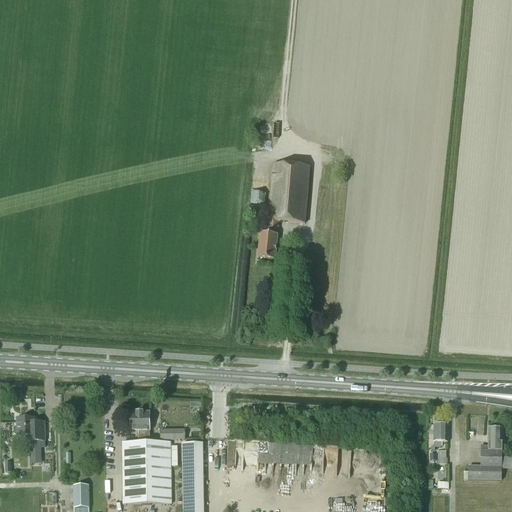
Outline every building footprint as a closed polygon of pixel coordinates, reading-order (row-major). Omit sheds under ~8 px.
[(258,259),(275,260),(278,222),(304,224),(309,168),(274,164),(268,231),(260,230),(258,259)] [(247,215),(264,216),(264,208),(248,206),(247,215)] [(138,433),(138,443),(149,443),(149,432),(149,413),(131,413),(131,432),(138,433)] [(17,437),(26,437),(33,436),(32,423),(32,419),(16,419),(16,428),(15,428),(13,429),(14,434),(15,435),(17,435),(17,437)] [(33,436),(26,437),(26,443),(30,442),(31,460),(41,459),(40,448),(45,448),(45,442),(44,423),(32,423),(33,436)] [(431,451),(434,451),(434,448),(440,448),(440,443),(447,443),(447,425),(434,425),(434,443),(434,448),(431,448),(431,451)] [(502,458),(502,429),(489,429),(488,447),(481,447),(481,468),(468,467),(468,481),(501,481),(501,470),(511,470),(511,458),(502,458)] [(160,431),(160,441),(184,441),(184,431),(160,431)] [(149,443),(138,443),(122,443),(123,506),(171,505),(170,444),(160,444),(149,443)] [(203,511),(202,444),(196,444),(181,445),(182,511),(203,511)] [(437,465),(446,466),(446,452),(437,452),(437,465)] [(73,487),(74,510),(89,509),(88,486),(73,487)]
